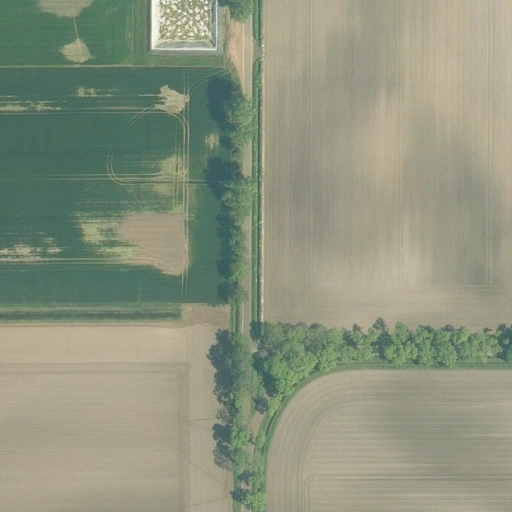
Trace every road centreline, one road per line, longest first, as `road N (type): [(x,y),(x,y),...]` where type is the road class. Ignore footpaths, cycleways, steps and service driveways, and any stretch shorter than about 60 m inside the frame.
road 1 (unclassified): [(246,351),(247,0)]
road 2 (unclassified): [(511,353),(333,352)]
road 3 (unclassified): [(333,352),(289,373),(246,439)]
